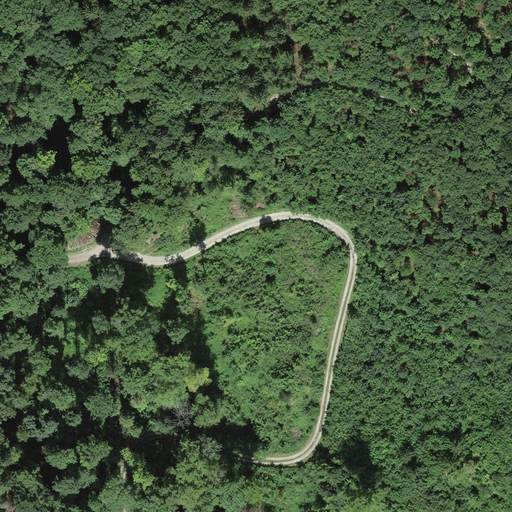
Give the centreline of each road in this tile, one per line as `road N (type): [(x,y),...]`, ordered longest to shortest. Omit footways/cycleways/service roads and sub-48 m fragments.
road 1 (track): [(390,0),(471,72),(472,101),(459,116),(440,120),(358,87),(328,84),(215,125),(144,170),(123,193),(112,248),(151,261),(185,255),(281,209),(331,224),(352,260),(311,449),(279,464),(167,433),(146,439),(127,455),(126,511)]
road 2 (track): [(33,249),(48,307),(70,322),(106,321),(120,306),(122,251)]
road 3 (track): [(331,224),(374,242),(429,250),(489,323)]
road 4 (track): [(141,0),(97,51),(73,63),(31,56),(0,25)]
road 5 (track): [(0,223),(33,249),(62,257),(112,248)]
